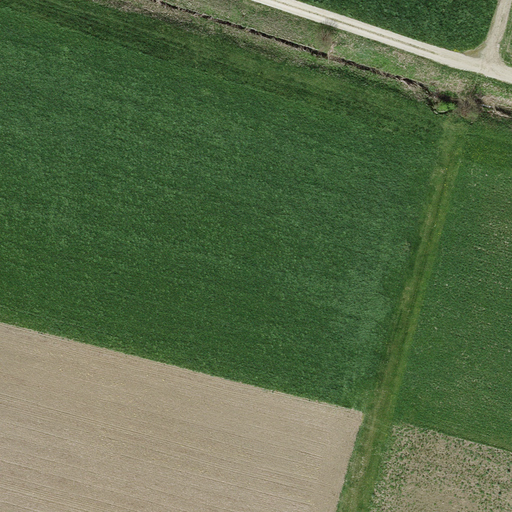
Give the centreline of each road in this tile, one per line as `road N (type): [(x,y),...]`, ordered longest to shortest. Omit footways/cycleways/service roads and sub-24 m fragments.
road 1 (track): [(345,511),(441,148)]
road 2 (track): [(262,0),(511,81)]
